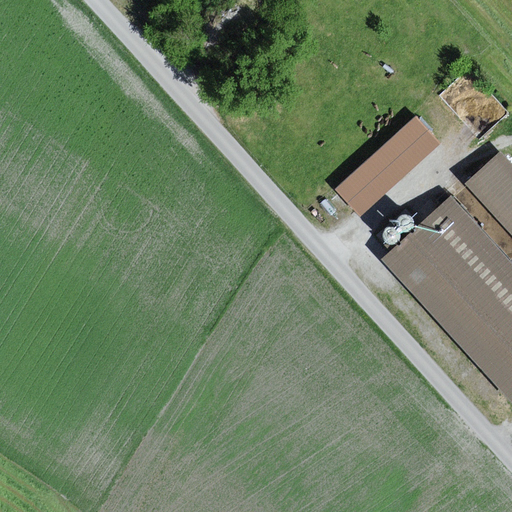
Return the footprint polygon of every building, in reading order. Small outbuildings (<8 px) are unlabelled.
[(424,119),(343,193),(368,220),(448,145),(424,119)] [(511,160),(507,155),(475,184),(511,226),(511,160)] [(511,256),(457,199),(391,263),(511,388),(511,256)] [(402,233),(405,234),(408,234),(411,233),(413,231),(415,229),(416,226),(415,223),(414,221),(412,219),(410,217),(407,217),(404,217),(402,218),(400,220),(398,223),(398,226),(398,229),(400,231),(402,233)] [(389,245),(392,246),(395,246),(397,245),(400,243),(401,240),(402,237),(402,235),(401,232),(399,230),(396,229),(394,228),(391,229),(388,230),(386,232),(385,234),(384,237),(385,240),(387,243),(389,245)]
